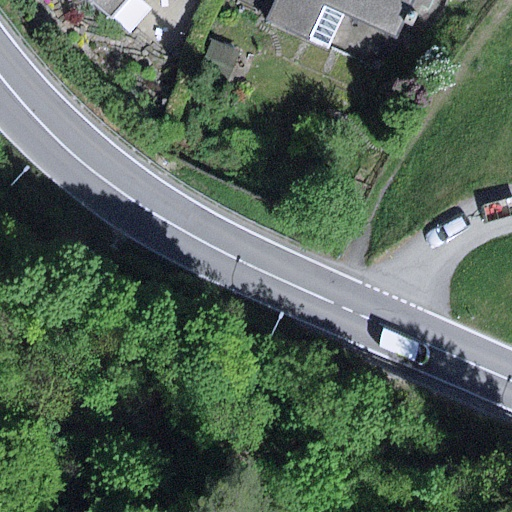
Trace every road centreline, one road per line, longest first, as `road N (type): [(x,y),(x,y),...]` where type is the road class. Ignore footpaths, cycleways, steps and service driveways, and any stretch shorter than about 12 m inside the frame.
road 1 (primary): [(511,379),(166,218),(109,182),(0,75)]
road 2 (track): [(0,426),(511,495)]
road 3 (track): [(386,324),(456,241),(511,215)]
